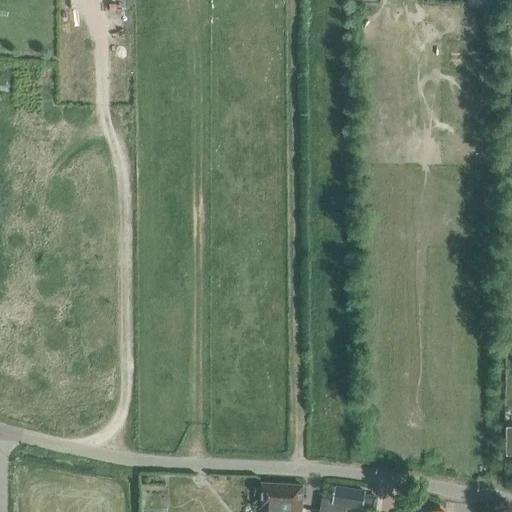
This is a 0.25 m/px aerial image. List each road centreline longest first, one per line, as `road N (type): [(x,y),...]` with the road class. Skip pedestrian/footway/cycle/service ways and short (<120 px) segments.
road 1 (unclassified): [(511,500),(372,479),(140,462),(0,436)]
road 2 (track): [(298,0),(303,472)]
road 3 (unknown): [(131,153),(140,462)]
